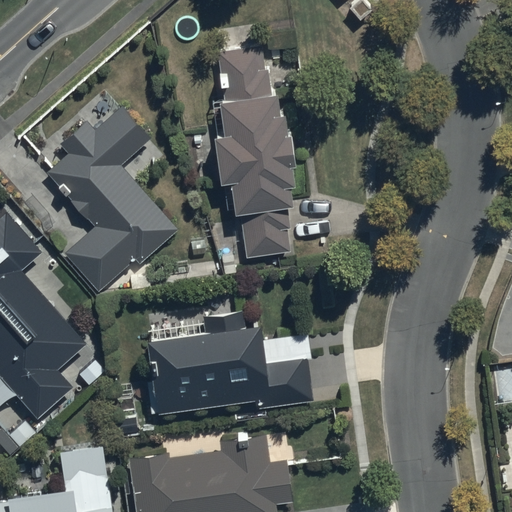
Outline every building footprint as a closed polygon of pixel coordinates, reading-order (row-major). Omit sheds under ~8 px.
[(227,123),(217,125),(224,172),(232,171),(237,203),(242,202),(249,252),(292,246),(288,221),(292,221),(289,197),(296,196),(292,175),(298,174),(295,153),(298,153),(294,122),(290,122),(287,101),(283,102),(280,83),(273,84),(270,62),(266,63),(262,40),(218,46),(225,90),(222,91),(227,123)] [(71,147),(48,167),(95,221),(65,246),(99,285),(136,253),(141,259),(181,224),(123,158),(152,132),(124,99),(95,124),(87,114),(62,136),(71,147)] [(42,245),(7,206),(0,212),(0,365),(41,411),(75,380),(59,362),(86,338),(21,265),(42,245)] [(207,322),(151,329),(156,375),(149,376),(152,406),(257,395),(257,401),(314,395),(309,353),(313,352),(310,330),(264,335),(262,314),(246,316),(244,306),(205,310),(207,322)] [(511,362),(496,365),(502,402),(511,400),(511,362)] [(169,447),(128,453),(136,511),(279,511),(278,498),(294,496),(288,454),(271,457),(266,427),(220,434),(221,446),(170,454),(169,447)] [(10,496),(0,497),(0,511),(114,511),(105,437),(61,443),(66,481),(9,488),(10,496)]
